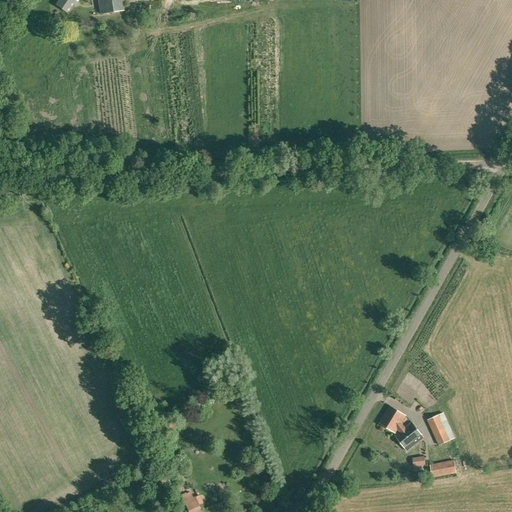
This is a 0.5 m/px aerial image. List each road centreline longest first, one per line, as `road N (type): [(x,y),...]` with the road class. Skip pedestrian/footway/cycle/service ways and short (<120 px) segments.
road 1 (unclassified): [(0,185),(500,167)]
road 2 (unclassified): [(307,511),(500,167)]
